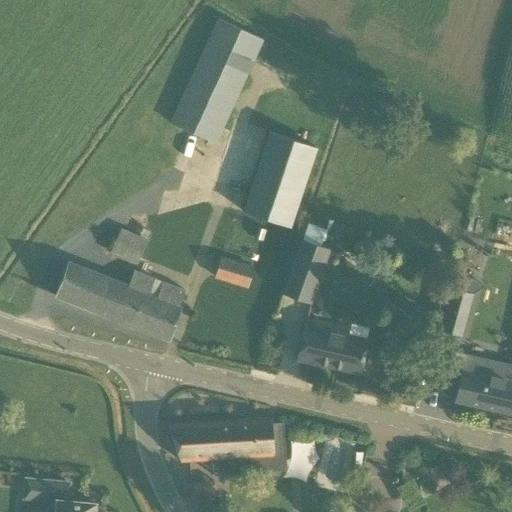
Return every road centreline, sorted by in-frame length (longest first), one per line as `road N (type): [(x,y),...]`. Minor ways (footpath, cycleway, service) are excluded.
road 1 (unclassified): [(511,452),(153,370)]
road 2 (unclassified): [(153,370),(0,325)]
road 3 (unclassified): [(173,511),(150,464),(153,370)]
